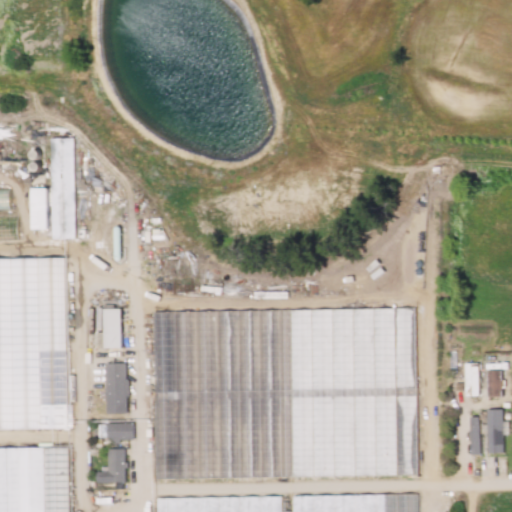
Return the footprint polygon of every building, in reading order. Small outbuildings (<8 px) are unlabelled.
[(72,137),(49,138),(51,236),(74,236),(72,137)] [(30,187),(30,228),(47,228),(47,187),(30,187)] [(0,209),(8,209),(7,189),(0,188),(0,209)] [(308,311),(310,334),(316,326),(340,324),(341,347),(352,358),(348,369),(339,370),(339,377),(335,377),(343,382),(331,383),(331,388),(375,419),(374,422),(375,432),(389,436),(390,446),(396,437),(396,431),(407,439),(417,439),(409,307),(405,305),(308,311)] [(120,347),(119,308),(94,308),(95,348),(120,347)] [(153,311),(166,433),(166,435),(175,422),(169,422),(168,412),(201,404),(203,398),(208,401),(210,393),(220,400),(220,390),(212,382),(212,380),(221,377),(221,367),(233,367),(243,332),(246,334),(245,329),(248,330),(255,319),(153,311)] [(104,413),(125,412),(124,362),(103,363),(104,413)] [(477,362),(463,362),(464,388),(470,387),(471,395),(478,395),(477,362)] [(487,396),(500,395),(499,369),(486,370),(487,396)] [(502,452),(502,408),(487,408),(486,452),(502,452)] [(469,454),(479,453),(478,416),(468,416),(469,454)] [(131,439),(131,421),(104,421),(104,431),(104,439),(131,439)] [(123,481),(122,448),(106,448),(106,468),(94,468),(94,481),(123,481)]
